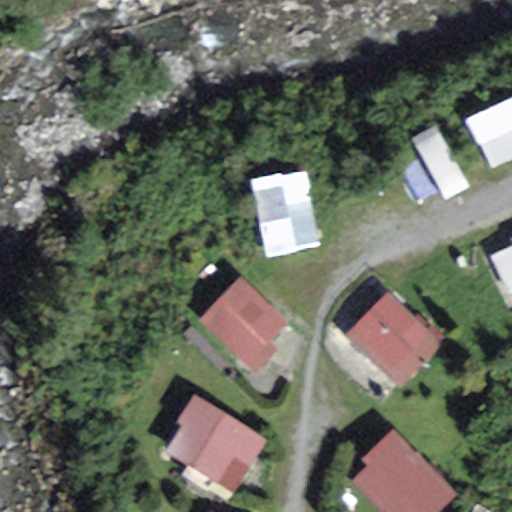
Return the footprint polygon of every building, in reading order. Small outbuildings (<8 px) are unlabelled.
[(511,90),(468,108),(489,159),(511,150),(511,90)] [(307,161),(251,173),(268,250),(325,237),(307,161)] [(336,200),(348,245),(392,233),(379,188),(336,200)] [(267,346),(284,328),(240,287),(202,327),(256,378),(277,356),(267,346)] [(443,346),(388,296),(353,334),(408,384),(443,346)] [(230,499),(263,446),(191,401),(159,454),(230,499)] [(374,511),(442,511),(456,499),(393,434),(361,464),(367,470),(350,487),(374,511)]
